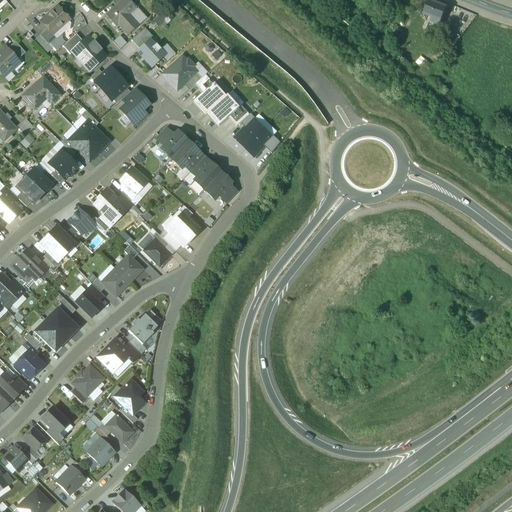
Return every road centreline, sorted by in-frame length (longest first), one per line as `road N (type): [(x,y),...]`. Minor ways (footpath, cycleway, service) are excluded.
road 1 (motorway): [(511,383),(395,453),(357,455),(295,427),(274,398),(264,329),(283,286),(354,196)]
road 2 (motorway): [(341,185),(249,315),(240,450),(226,511)]
road 3 (residential): [(181,281),(163,344),(152,435),(76,511)]
road 4 (residential): [(0,439),(108,323),(161,285),(181,281)]
road 5 (residential): [(181,281),(250,184),(173,108)]
road 6 (residential): [(0,254),(173,108)]
road 7 (motorway): [(511,388),(348,511)]
road 8 (motorway): [(388,511),(511,417)]
road 9 (residential): [(173,108),(68,0)]
road 10 (secondary): [(218,0),(328,96)]
road 11 (secondary): [(404,175),(429,183),(511,241)]
